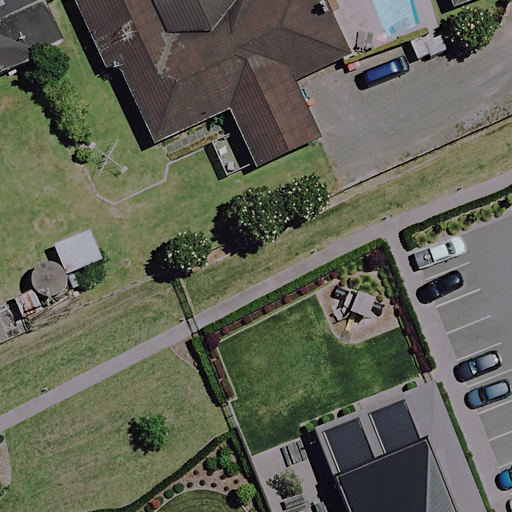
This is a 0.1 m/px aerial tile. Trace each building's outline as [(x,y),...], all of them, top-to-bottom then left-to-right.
[(0,0),(0,82),(62,54),(37,0),(0,0)] [(345,63),(318,0),(170,0),(154,6),(151,0),(80,0),(75,2),(106,73),(119,68),(154,148),(230,115),(255,172),(317,146),(292,86),(345,63)] [(439,0),(448,20),(497,0),(439,0)] [(103,265),(89,235),(56,250),(69,280),(103,265)] [(0,350),(13,343),(0,319),(0,350)] [(72,446),(55,406),(0,429),(0,435),(16,471),(72,446)]
